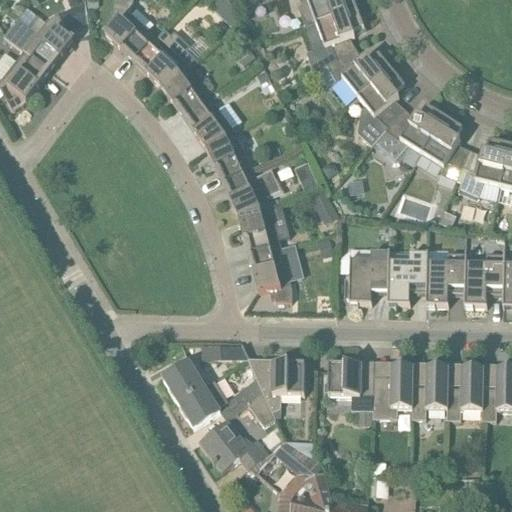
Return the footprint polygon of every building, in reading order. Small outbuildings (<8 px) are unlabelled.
[(133,68),(157,43),(130,18),(134,2),(126,0),(115,0),(109,29),(112,32),(105,41),(133,68)] [(315,29),(356,14),(351,0),(298,0),(300,6),(301,11),(299,12),(306,32),(315,29)] [(150,33),(158,26),(141,8),(134,15),(150,33)] [(327,72),(356,55),(350,44),(354,42),(352,37),(364,33),(356,14),(315,29),(324,53),(318,56),(327,72)] [(3,41),(23,56),(50,77),(73,47),(64,40),(67,36),(57,18),(49,23),(37,39),(17,24),(3,41)] [(164,35),(157,43),(133,68),(160,93),(160,94),(161,95),(161,94),(187,71),(195,64),(185,54),(188,50),(171,34),(168,38),(164,35)] [(342,83),(358,103),(392,75),(379,59),(369,67),(366,63),(362,66),(356,55),(327,72),(319,76),(327,89),(334,84),(336,87),(342,83)] [(50,77),(23,56),(0,85),(0,94),(7,107),(17,101),(26,108),(50,77)] [(183,125),(211,105),(187,71),(161,94),(183,125)] [(382,139),(404,114),(395,106),(399,103),(395,99),(405,91),(392,75),(358,103),(374,122),(369,128),(382,139)] [(206,156),(235,138),(211,105),(183,125),(205,155),(205,156),(206,156)] [(400,146),(422,160),(445,123),(428,112),(421,122),(416,119),(414,123),(404,114),(382,139),(396,151),(400,146)] [(440,180),(456,186),(469,156),(458,151),(460,147),(456,144),(462,134),(445,123),(422,160),(443,173),(440,180)] [(222,190),(253,175),(235,138),(206,156),(222,190)] [(475,187),(500,193),(510,150),(490,145),(487,157),(482,156),(481,161),(469,156),(456,186),(473,193),(475,187)] [(511,150),(510,150),(500,193),(511,195),(511,150)] [(255,180),(253,175),(222,190),(238,223),(237,224),(238,225),(270,213),(265,201),(278,195),(268,174),(255,180)] [(306,197),(316,192),(312,184),(302,188),(306,197)] [(238,225),(248,261),(281,252),(278,243),(287,241),(278,209),(270,213),(238,225)] [(322,210),(322,223),(337,223),(337,210),(322,210)] [(292,296),(281,252),(248,261),(257,298),(269,297),(272,307),(291,308),(292,296)] [(371,297),(387,298),(389,267),(390,258),(388,258),(371,258),(371,266),(350,266),(349,284),(344,284),(344,305),(349,305),(349,310),(371,310),(371,297)] [(409,298),(426,299),(428,268),(428,259),(427,259),(409,258),(409,267),(389,267),(387,298),(387,311),(409,311),(409,298)] [(448,299),(464,300),(466,268),(466,260),(465,260),(447,259),(447,268),(428,268),(426,299),(425,312),(448,312),(448,299)] [(486,300),(503,301),(505,269),(505,261),(504,260),(504,261),(486,260),(486,269),(466,268),(464,300),(464,312),(486,313),(486,300)] [(511,269),(505,269),(503,301),(502,313),(511,313),(511,269)] [(221,366),(248,365),(242,352),(219,351),(221,366)] [(177,409),(205,392),(190,366),(162,384),(177,409)] [(256,383),(262,397),(272,418),(281,414),(281,401),(304,401),(305,369),(262,369),(252,373),(256,383)] [(372,424),(377,424),(378,383),(360,383),(361,371),(329,370),(328,402),(351,402),(351,416),(360,416),(360,431),(372,431),(372,424)] [(398,414),(412,414),(413,393),(414,372),(390,371),(390,383),(378,383),(377,424),(397,425),(398,414)] [(426,415),(447,415),(448,394),(449,373),(426,372),(425,393),(413,393),(412,414),(411,425),(426,425),(426,415)] [(461,415),(482,416),(483,395),(484,374),(461,373),(460,394),(448,394),(447,415),(446,426),(461,426),(461,415)] [(496,416),(511,416),(511,374),(496,374),(495,395),(483,395),(482,416),(481,427),(496,427),(496,416)] [(235,400),(231,404),(240,415),(248,409),(262,397),(256,383),(235,400)] [(193,434),(219,418),(216,414),(226,407),(214,387),(205,392),(177,409),(193,434)] [(262,397),(248,409),(263,432),(275,425),(272,418),(262,397)] [(248,476),(269,459),(256,443),(247,450),(228,425),(226,427),(199,448),(213,467),(211,468),(214,471),(215,470),(222,478),(239,465),(248,476)] [(330,511),(331,507),(325,480),(324,480),(321,468),(287,447),(272,458),(297,479),(281,497),(278,511),(330,511)] [(287,447),(311,462),(311,448),(287,447)] [(369,503),(376,503),(378,482),(370,481),(369,503)]
